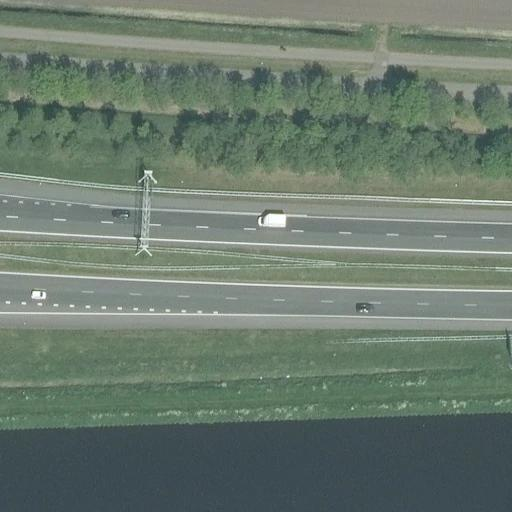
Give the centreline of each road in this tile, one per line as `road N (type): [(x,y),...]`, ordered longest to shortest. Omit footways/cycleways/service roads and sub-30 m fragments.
road 1 (tertiary): [(511,97),(0,62)]
road 2 (motorway): [(511,243),(0,215)]
road 3 (motorway): [(0,285),(511,307)]
